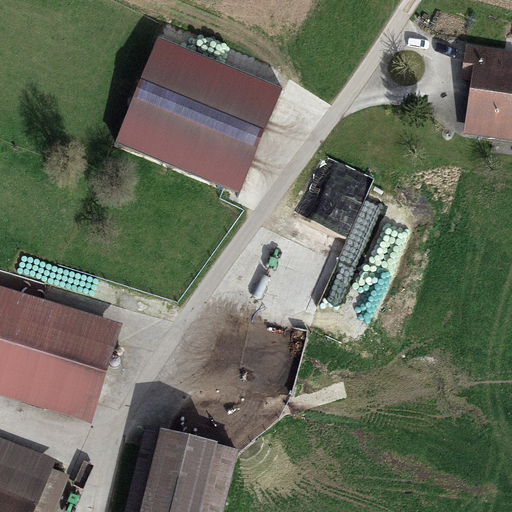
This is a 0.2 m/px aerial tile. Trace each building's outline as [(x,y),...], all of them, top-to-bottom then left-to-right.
[(511,48),(469,43),(464,76),(478,78),(470,134),(511,140),(511,48)] [(269,90),(159,48),(124,139),(234,182),(269,90)] [(127,324),(0,285),(0,393),(96,423),(127,324)] [(232,511),(249,445),(170,426),(148,511),(232,511)] [(40,511),(58,463),(0,442),(0,511),(40,511)]
